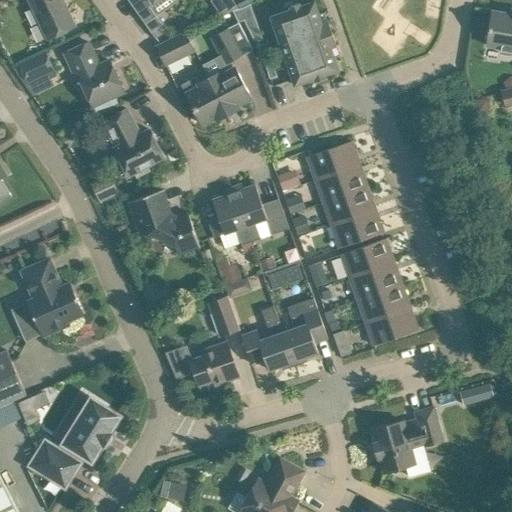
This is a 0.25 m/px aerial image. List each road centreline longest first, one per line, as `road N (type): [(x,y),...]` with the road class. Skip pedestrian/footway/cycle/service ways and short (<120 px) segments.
road 1 (residential): [(324,395),(467,351),(371,87)]
road 2 (unclassified): [(156,426),(163,399),(136,326),(64,167),(0,64)]
road 3 (residential): [(371,87),(262,124),(247,161),(206,174),(145,57),(104,0)]
road 4 (residential): [(156,426),(181,433),(324,395)]
road 5 (residential): [(457,0),(446,60),(371,87)]
road 6 (residential): [(326,511),(343,480),(324,395)]
